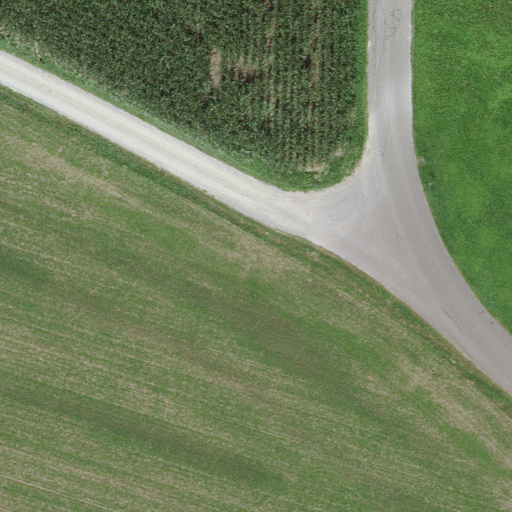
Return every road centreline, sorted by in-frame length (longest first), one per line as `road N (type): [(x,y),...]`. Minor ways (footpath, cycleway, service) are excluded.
road 1 (track): [(0,73),(279,208),(429,249)]
road 2 (unclassified): [(396,0),(396,132),(405,190),(429,249),(511,362)]
